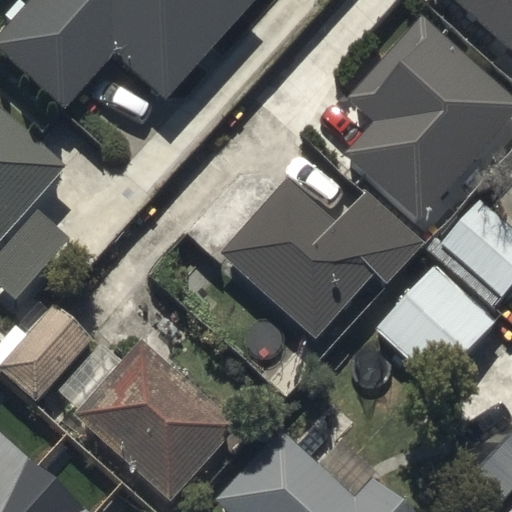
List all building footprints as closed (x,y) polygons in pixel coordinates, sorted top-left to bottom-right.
[(249,0),(27,0),(0,30),(0,54),(60,109),(113,51),(163,96),(249,0)] [(511,0),(434,0),(511,70),(511,0)] [(372,144),(345,174),(418,241),(511,139),(511,119),(419,33),(407,46),(396,35),(343,92),(357,105),(344,119),(372,144)] [(0,255),(62,187),(0,130),(0,255)] [(284,195),(217,269),(313,356),(370,292),(382,303),(422,258),(365,208),(335,241),(284,195)] [(511,233),(484,208),(439,259),(499,313),(511,298),(511,233)] [(65,259),(35,233),(0,273),(0,306),(14,319),(65,259)] [(434,281),(373,347),(433,402),(494,336),(434,281)] [(0,404),(31,433),(91,368),(56,336),(0,396),(0,404)] [(72,446),(144,511),(184,511),(235,457),(140,371),(72,446)] [(0,511),(61,511),(0,458),(0,511)] [(227,511),(369,511),(363,507),(358,511),(334,511),(276,459),(227,511)]
